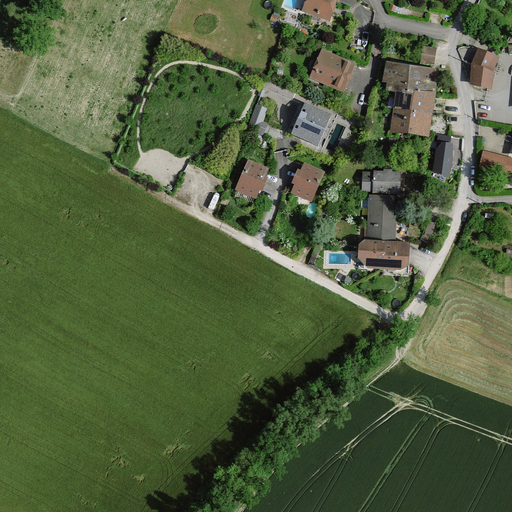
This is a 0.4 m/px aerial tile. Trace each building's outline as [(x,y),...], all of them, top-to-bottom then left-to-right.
[(312,0),(308,11),(328,19),(335,0),(312,0)] [(436,50),(426,49),(424,61),(434,63),(436,50)] [(474,66),(473,85),(489,88),(490,89),(494,74),(489,72),(490,71),(495,58),(477,50),(474,66)] [(324,54),(316,74),(327,79),(326,82),(343,89),(352,67),(324,54)] [(417,94),(430,95),(433,73),(438,74),(438,71),(408,69),(388,65),(385,82),(390,83),(391,83),(391,80),(405,82),(405,84),(418,86),(417,94)] [(306,105),(312,108),(315,101),(267,80),(264,88),(255,107),(265,111),(261,119),(262,122),(263,124),(265,125),(282,132),(282,131),(293,136),(306,105)] [(388,91),(398,93),(417,94),(418,86),(405,84),(405,82),(391,80),(391,83),(390,83),(388,91)] [(417,94),(398,93),(396,109),(427,112),(430,98),(430,95),(417,94)] [(293,136),(322,149),(336,118),(312,108),(306,105),(293,136)] [(425,133),(427,112),(396,109),(393,131),(429,135),(429,133),(425,133)] [(437,172),(449,174),(452,157),(452,148),(444,147),(439,150),(437,172)] [(481,167),(488,169),(492,155),(485,153),(481,167)] [(492,155),(488,169),(504,173),(508,159),(492,155)] [(247,190),(247,192),(256,196),(259,188),(262,189),(266,180),(263,179),(265,175),(267,171),(249,163),(239,186),(247,190)] [(294,192),(302,195),(303,193),(312,197),(322,174),(305,167),(303,171),(301,175),(299,174),(295,182),(297,184),(294,192)] [(377,176),(368,175),(367,189),(376,190),(381,191),(387,191),(398,192),(399,185),(399,176),(377,175),(377,176)] [(363,198),(362,208),(371,209),(370,226),(374,226),(374,242),(385,242),(393,243),(394,227),(390,227),(391,222),(392,200),(387,199),(381,199),(371,199),(363,198)] [(359,247),(359,249),(363,249),(362,259),(367,264),(374,264),(376,268),(384,264),(384,263),(385,263),(385,264),(389,268),(396,268),(397,271),(407,265),(408,243),(393,243),(385,242),(374,242),(369,242),(365,242),(359,247)] [(411,244),(408,243),(407,265),(397,271),(396,268),(389,268),(385,264),(385,263),(384,263),(384,264),(376,268),(374,264),(367,264),(362,259),(363,249),(359,249),(359,271),(385,272),(384,276),(410,277),(411,244)]
